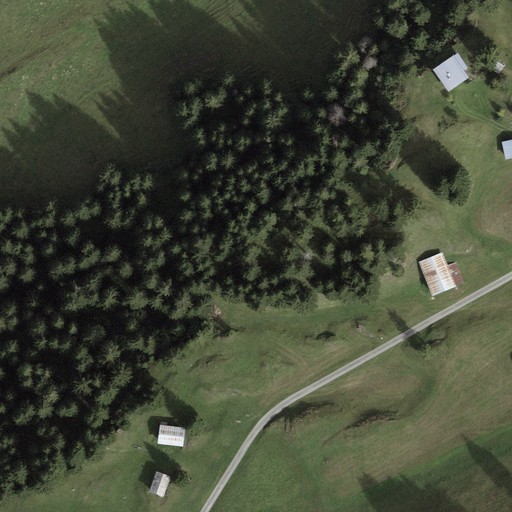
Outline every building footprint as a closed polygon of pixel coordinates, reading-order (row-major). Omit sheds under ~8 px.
[(468,68),(458,53),(433,70),(449,92),(469,77),(465,70),(468,68)] [(511,139),(502,142),(506,160),(511,158),(511,139)] [(448,266),(442,253),(419,262),(433,297),(457,287),(456,286),(464,283),(456,262),(448,266)] [(186,428),(160,425),(158,444),(184,447),(186,428)] [(171,477),(157,472),(149,492),(164,497),(171,477)]
